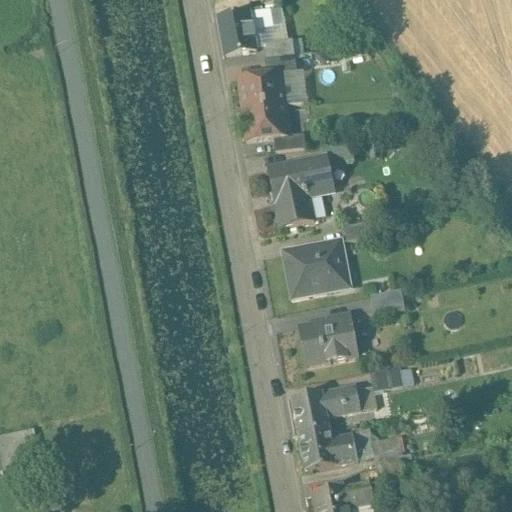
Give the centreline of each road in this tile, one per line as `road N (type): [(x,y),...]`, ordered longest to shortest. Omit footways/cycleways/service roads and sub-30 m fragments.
road 1 (residential): [(63,0),(158,511)]
road 2 (tertiary): [(198,0),(292,511)]
